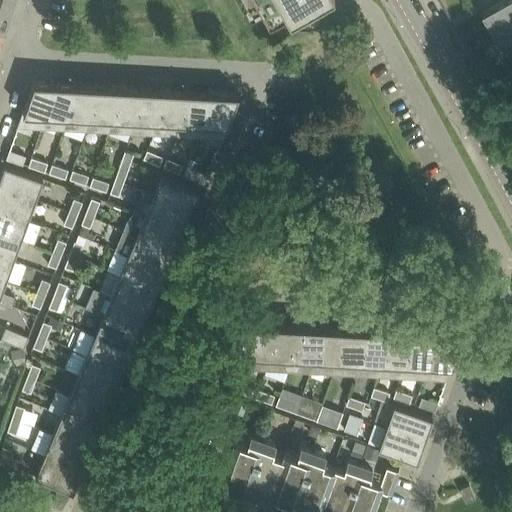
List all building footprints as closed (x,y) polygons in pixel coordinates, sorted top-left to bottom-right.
[(0,0),(0,29),(5,31),(14,0),(0,0)] [(237,0),(251,23),(273,11),(281,6),(291,0),(237,0)] [(511,0),(501,0),(482,11),(499,41),(511,33),(511,0)] [(34,79),(20,118),(41,125),(42,126),(59,78),(51,76),(50,80),(34,79)] [(65,127),(81,79),(74,77),(72,81),(59,81),(59,78),(42,126),(45,119),(64,126),(64,127),(65,127)] [(81,79),(65,127),(67,121),(86,128),(87,128),(104,81),(96,78),(95,83),(81,82),(82,80),(81,79)] [(104,81),(87,128),(90,122),(109,129),(126,82),(119,79),(117,84),(104,83),(104,81)] [(126,82),(109,129),(110,130),(112,123),(131,130),(131,131),(132,131),(149,83),(141,81),(140,85),(126,84),(127,82),(126,82)] [(149,83),(132,131),(135,125),(154,131),(171,85),(164,82),(162,86),(149,86),(149,83)] [(176,133),(194,86),(186,83),(185,88),(171,87),(172,85),(171,85),(154,131),(154,132),(155,132),(157,126),(176,133)] [(194,86),(176,133),(177,133),(179,127),(199,134),(198,134),(199,135),(216,87),(209,84),(207,89),(194,88),(194,86)] [(216,87),(199,135),(200,135),(202,128),(222,136),(238,91),(216,89),(217,87),(216,87)] [(10,148),(7,157),(23,163),(26,154),(10,148)] [(147,148),(144,157),(160,164),(163,155),(147,148)] [(120,163),(129,166),(134,152),(125,149),(120,163)] [(31,155),(29,164),(45,170),(48,161),(31,155)] [(167,156),(163,165),(179,172),(183,163),(167,156)] [(52,162),(49,171),(65,177),(68,168),(52,162)] [(4,163),(0,174),(0,185),(35,198),(43,176),(4,163)] [(124,180),(129,166),(120,163),(115,177),(124,180)] [(203,182),(207,173),(191,167),(188,175),(203,182)] [(73,168),(69,177),(86,182),(89,174),(73,168)] [(162,173),(153,194),(191,209),(199,189),(162,173)] [(93,175),(90,184),(106,190),(109,181),(93,175)] [(124,180),(115,177),(110,191),(119,194),(124,180)] [(0,185),(0,207),(28,218),(35,198),(0,185)] [(142,189),(134,209),(134,208),(133,209),(182,229),(191,209),(153,194),(142,189)] [(86,209),(95,213),(100,200),(91,196),(86,209)] [(74,197),(69,210),(77,213),(83,200),(74,197)] [(28,218),(0,207),(0,230),(21,238),(28,218)] [(90,226),(95,213),(86,209),(81,222),(90,226)] [(182,229),(133,209),(127,218),(123,228),(174,249),(182,229)] [(72,226),(77,213),(69,210),(64,222),(72,226)] [(174,249),(123,228),(136,234),(128,253),(166,269),(174,249)] [(0,230),(0,254),(13,259),(21,238),(0,230)] [(58,237),(53,250),(61,253),(67,240),(58,237)] [(70,252),(78,256),(83,243),(75,240),(70,252)] [(56,266),(61,253),(53,250),(48,263),(56,266)] [(73,269),(78,256),(70,252),(65,265),(73,269)] [(157,289),(166,269),(128,253),(120,273),(157,289)] [(0,276),(6,279),(13,259),(0,254),(0,276)] [(20,280),(27,263),(16,258),(8,275),(20,280)] [(157,289),(120,273),(111,293),(149,309),(157,289)] [(0,276),(0,299),(11,303),(15,294),(2,290),(6,279),(0,276)] [(42,277),(37,290),(46,293),(51,280),(42,277)] [(54,293),(63,296),(68,283),(59,280),(54,293)] [(141,329),(149,309),(111,293),(98,287),(90,307),(103,313),(141,329)] [(40,306),(46,293),(37,290),(32,303),(40,306)] [(57,309),(63,296),(54,293),(49,306),(57,309)] [(132,349),(141,329),(103,313),(94,333),(132,349)] [(236,320),(226,349),(222,358),(243,365),(243,366),(261,318),(253,316),(251,320),(236,320)] [(261,318),(243,366),(244,366),(246,360),(265,367),(266,367),(283,320),(276,317),(274,322),(260,321),(261,319),(261,318)] [(288,369),(306,321),(298,318),(297,323),(283,322),(284,320),(283,320),(266,367),(267,368),(269,361),(288,368),(288,369)] [(38,333),(47,336),(52,323),(43,320),(38,333)] [(306,321),(288,369),(289,369),(291,362),(310,369),(310,370),(311,370),(328,322),(321,320),(319,324),(306,324),(306,321)] [(334,371),(351,324),(343,321),(342,326),(328,325),(329,323),(328,322),(311,370),(312,370),(314,364),(333,371),(334,371)] [(356,372),(373,325),(366,322),(364,327),(350,326),(351,324),(334,371),(336,365),(355,372),(356,372)] [(378,374),(396,326),(388,323),(386,328),(373,327),(374,325),(373,325),(356,372),(357,373),(359,366),(378,373),(378,374)] [(6,325),(1,337),(24,347),(29,335),(6,325)] [(418,327),(411,325),(409,329),(395,329),(396,326),(378,374),(379,374),(381,368),(400,374),(400,375),(401,375),(418,327)] [(423,376),(440,329),(433,326),(431,331),(418,330),(419,328),(418,327),(401,375),(402,375),(404,369),(423,376)] [(124,369),(132,349),(94,333),(81,327),(72,347),(86,353),(124,369)] [(440,329),(423,376),(424,377),(426,370),(447,378),(463,333),(440,331),(441,329),(440,329)] [(42,349),(47,336),(38,333),(33,346),(42,349)] [(23,347),(12,349),(14,363),(26,362),(23,347)] [(124,369),(86,353),(78,373),(116,389),(124,369)] [(27,375),(36,378),(41,365),(32,362),(27,375)] [(204,380),(211,383),(214,384),(219,369),(209,366),(204,380)] [(78,373),(68,396),(106,412),(116,389),(78,373)] [(31,391),(36,378),(27,375),(22,388),(31,391)] [(238,381),(235,390),(251,396),(254,387),(238,381)] [(371,394),(387,400),(390,391),(374,385),(371,394)] [(299,403),(303,393),(282,386),(276,404),(296,412),(299,403)] [(258,388),(255,397),(272,403),(275,394),(258,388)] [(396,388),(393,397),(409,403),(412,394),(396,388)] [(362,409),(365,400),(349,395),(346,403),(362,409)] [(435,410),(438,401),(422,395),(419,404),(435,410)] [(68,396),(61,413),(99,429),(106,412),(68,396)] [(231,410),(243,415),(247,403),(235,399),(231,410)] [(207,401),(199,424),(211,428),(192,482),(201,485),(206,474),(235,484),(232,492),(250,498),(253,491),(269,496),(271,491),(285,496),(282,503),(300,510),(303,502),(331,511),(370,511),(379,489),(391,493),(399,469),(387,465),(381,482),(370,479),(373,469),(348,460),(344,470),(322,462),(326,452),(300,443),(296,453),(284,449),(283,454),(272,450),(275,441),(250,432),(247,441),(224,433),(227,424),(214,419),(219,405),(207,401)] [(394,402),(386,424),(425,438),(433,416),(394,402)] [(12,416),(21,419),(25,406),(16,403),(12,416)] [(299,403),(296,412),(312,417),(315,409),(299,403)] [(320,410),(316,419),(333,424),(336,416),(320,410)] [(347,420),(360,425),(363,416),(350,412),(347,420)] [(90,449),(99,429),(61,413),(53,433),(90,449)] [(16,432),(21,419),(12,416),(7,429),(16,432)] [(347,420),(344,429),(357,433),(360,425),(347,420)] [(319,427),(311,424),(308,432),(316,435),(319,427)] [(425,438),(386,424),(378,447),(417,460),(425,438)] [(82,468),(90,449),(53,433),(44,453),(82,468)] [(355,439),(351,452),(361,455),(366,442),(355,439)] [(380,448),(368,444),(365,454),(376,458),(380,448)] [(0,452),(0,458),(7,461),(11,462),(11,465),(17,467),(20,458),(9,454),(11,448),(2,445),(0,452)] [(73,490),(82,468),(44,453),(35,474),(73,490)] [(460,487),(461,490),(464,495),(473,491),(469,482),(460,487)]
